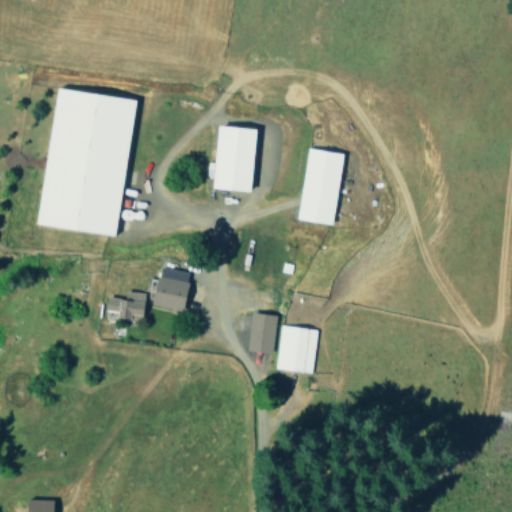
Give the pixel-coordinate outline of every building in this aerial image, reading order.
[(37,224),(116,234),(134,98),(55,87),(37,224)] [(256,128),(218,124),(212,187),(250,191),(256,128)] [(343,152),(308,147),(297,218),(332,224),(343,152)] [(183,310),(189,271),(159,266),(153,305),(183,310)] [(145,293),(125,290),(124,299),(107,296),(104,317),(129,321),(130,314),(141,315),(145,293)] [(275,314),(250,312),(247,351),(272,353),(275,314)] [(274,368),(310,372),(316,329),(280,324),(274,368)] [(52,511),(52,499),(27,498),(26,511),(52,511)]
